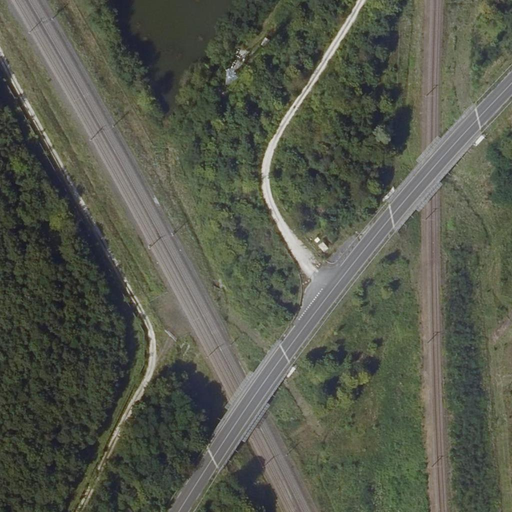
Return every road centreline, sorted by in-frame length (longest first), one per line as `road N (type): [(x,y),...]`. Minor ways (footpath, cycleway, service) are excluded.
road 1 (tertiary): [(511,84),(328,295),(179,511)]
road 2 (track): [(0,52),(154,332),(150,373),(87,511)]
road 3 (track): [(328,295),(275,213),(267,159),(362,0)]
